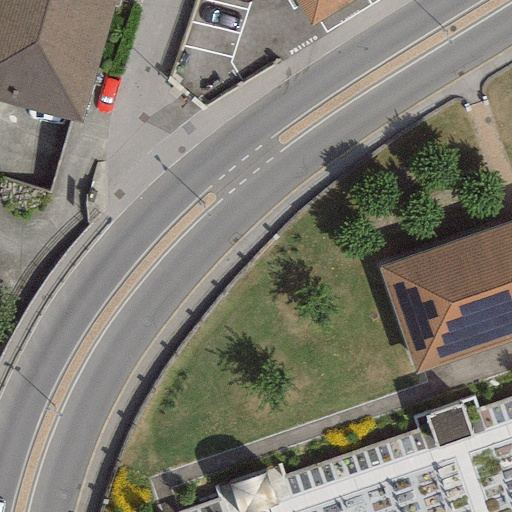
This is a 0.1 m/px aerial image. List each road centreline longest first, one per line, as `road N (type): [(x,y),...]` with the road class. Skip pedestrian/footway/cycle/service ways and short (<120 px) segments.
road 1 (primary): [(511,14),(257,181),(209,231)]
road 2 (primary): [(209,231),(135,300),(73,377),(16,511)]
road 3 (residential): [(209,231),(146,67),(172,0)]
